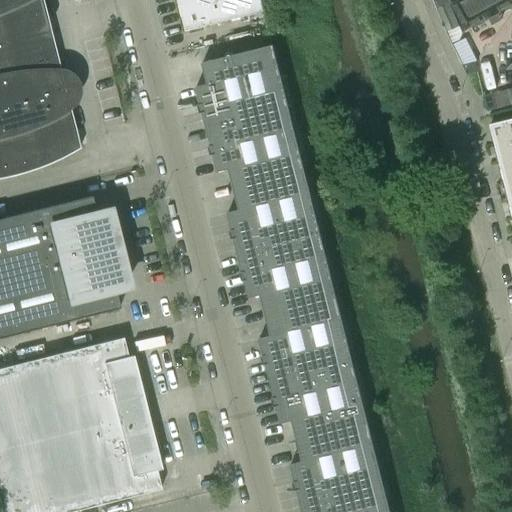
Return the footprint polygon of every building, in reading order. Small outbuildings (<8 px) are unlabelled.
[(0,0),(0,52),(52,40),(42,0),(0,0)] [(177,0),(186,32),(265,12),(261,0),(177,0)] [(451,0),(463,28),(511,6),(511,5),(509,0),(451,0)] [(449,4),(436,9),(450,43),(457,41),(452,30),(459,27),(449,4)] [(0,110),(66,94),(52,40),(0,52),(0,110)] [(195,87),(206,130),(289,109),(273,45),(202,64),(207,84),(195,87)] [(475,62),(461,65),(467,75),(477,73),(475,62)] [(511,88),(499,92),(503,107),(511,105),(511,88)] [(79,149),(66,94),(0,110),(0,154),(6,178),(13,176),(23,173),(32,170),(42,167),(51,163),(60,159),(70,154),(79,149)] [(493,94),(482,96),(486,112),(497,109),(493,94)] [(289,109),(206,130),(217,173),(228,170),(233,190),(305,171),(289,109)] [(511,119),(490,125),(494,145),(511,140),(511,119)] [(511,140),(494,145),(499,163),(511,159),(511,140)] [(511,159),(499,163),(504,182),(511,179),(511,159)] [(305,171),(233,190),(238,210),(227,213),(238,256),(321,235),(305,171)] [(0,338),(119,309),(115,290),(123,288),(122,287),(120,287),(102,215),(104,214),(104,212),(96,215),(91,196),(0,218),(0,338)] [(321,235),(238,256),(248,298),(260,295),(265,316),(337,297),(321,235)] [(337,297),(265,316),(270,336),(258,339),(269,381),(352,360),(337,297)] [(0,510),(0,511),(69,511),(160,489),(155,470),(160,469),(154,465),(128,362),(132,356),(127,357),(122,338),(0,368),(0,510)] [(352,360),(269,381),(280,424),(292,421),(297,441),(368,424),(352,360)] [(368,424),(297,441),(302,461),(290,464),(301,507),(384,486),(368,424)] [(390,511),(384,486),(301,507),(302,511),(390,511)]
